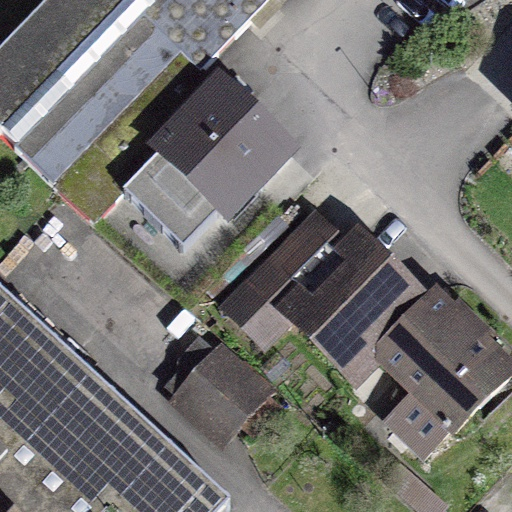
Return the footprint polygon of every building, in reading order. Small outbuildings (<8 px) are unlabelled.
[(14,151),(94,228),(123,197),(183,254),(221,214),(225,217),(286,154),(201,75),(273,0),(48,0),(0,50),(0,133),(2,132),(18,147),(14,151)] [(262,346),(289,317),(348,257),(316,225),(229,314),(262,346)] [(354,379),(376,356),(423,308),(359,246),(348,257),(289,317),(354,379)] [(228,511),(232,508),(0,295),(0,511),(228,511)] [(433,297),(423,308),(376,356),(417,395),(388,425),(423,459),(452,430),(456,434),(511,376),(511,374),(469,333),(474,327),(459,313),(454,318),(433,297)] [(268,398),(219,354),(176,402),(224,447),(268,398)]
